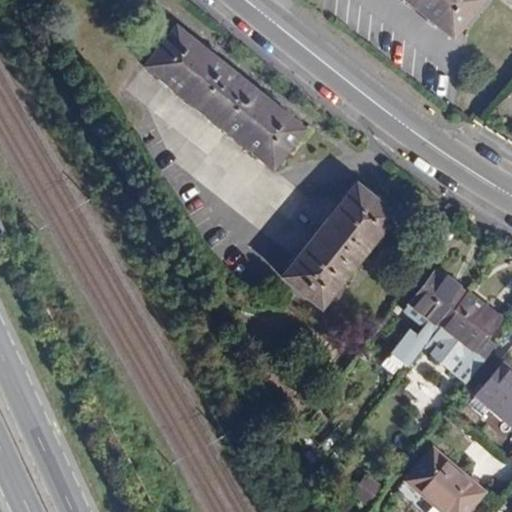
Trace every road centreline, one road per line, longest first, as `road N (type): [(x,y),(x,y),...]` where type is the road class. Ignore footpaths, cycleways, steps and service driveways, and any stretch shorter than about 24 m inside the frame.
road 1 (tertiary): [(511,197),(404,125),(250,0)]
road 2 (primary): [(72,511),(0,353)]
